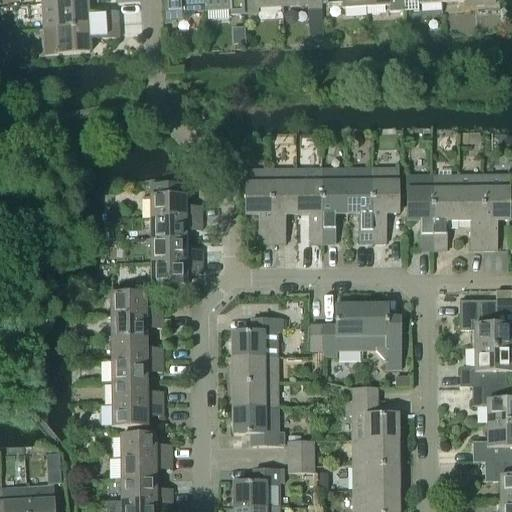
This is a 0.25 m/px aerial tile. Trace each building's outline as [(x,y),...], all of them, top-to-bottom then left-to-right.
[(205,12),(204,0),(163,0),(165,21),(188,19),(191,16),(191,13),(205,12)] [(204,0),(205,12),(230,10),(230,17),(244,16),(242,0),(204,0)] [(242,0),(244,16),(257,15),(257,9),(282,7),(281,0),(242,0)] [(281,0),(282,7),(307,6),(307,12),(321,12),(320,0),(281,0)] [(342,11),(365,9),(364,0),(326,0),(327,6),(341,5),(342,11)] [(364,0),(365,9),(389,8),(390,13),(403,13),(402,0),(364,0)] [(402,0),(403,13),(417,12),(417,6),(441,5),(440,0),(402,0)] [(42,6),(44,31),(118,27),(117,14),(87,15),(86,3),(42,6)] [(118,27),(44,31),(45,57),(89,55),(88,42),(118,40),(118,27)] [(244,30),(231,31),(232,47),(245,46),(244,30)] [(371,172),(346,173),(346,217),(358,217),(359,247),(372,246),(371,172)] [(397,172),(371,172),(372,246),(385,246),(385,216),(398,216),(397,172)] [(271,247),(270,173),(244,174),(244,218),(258,218),(258,248),(271,247)] [(295,173),(270,173),(271,247),(284,247),(284,217),(296,217),(295,173)] [(321,173),(295,173),(296,217),(308,217),(308,247),(321,247),(321,173)] [(346,173),(321,173),(321,247),(334,247),(334,217),(346,217),(346,173)] [(457,179),(432,180),(432,254),(446,254),(445,224),(457,224),(457,179)] [(482,179),(457,179),(457,224),(469,223),(470,253),(483,253),(482,179)] [(508,179),(482,179),(483,253),(496,253),(496,223),(509,223),(508,179)] [(432,254),(432,180),(405,180),(406,224),(419,224),(419,254),(432,254)] [(150,202),(150,222),(201,221),(201,209),(185,209),(184,199),(142,199),(142,202),(150,202)] [(143,241),(143,244),(185,243),(185,233),(201,233),(201,221),(150,222),(150,241),(143,241)] [(150,246),(150,266),(201,265),(201,253),(185,253),(185,243),(143,244),(143,246),(150,246)] [(201,265),(150,266),(150,285),(143,285),(143,288),(185,288),(185,277),(201,277),(201,265)] [(110,300),(110,319),(161,319),(161,307),(145,307),(145,296),(103,297),(103,300),(110,300)] [(473,333),(473,352),(510,351),(511,351),(511,303),(459,304),(459,333),(473,333)] [(322,353),(322,359),(336,359),(336,352),(361,352),(361,308),(334,309),(335,334),(322,334),(322,353)] [(361,308),(361,352),(373,352),(384,363),(384,373),(400,373),(400,333),(399,333),(390,325),(387,325),(387,308),(361,308)] [(103,339),(103,341),(145,341),(145,331),(161,331),(161,319),(110,319),(110,339),(103,339)] [(231,334),(232,361),(276,360),(275,335),(282,335),(282,321),(256,321),(256,334),(231,334)] [(309,354),(322,353),(322,334),(322,328),(309,328),(309,354)] [(110,344),(111,363),(162,363),(161,351),(145,351),(145,341),(103,341),(103,344),(110,344)] [(460,390),(472,390),(472,389),(505,389),(505,388),(505,375),(511,375),(510,351),(473,352),(474,370),(460,370),(460,390)] [(227,376),(227,386),(276,385),(276,360),(232,361),(232,376),(227,376)] [(103,383),(104,385),(146,385),(146,375),(162,375),(162,363),(111,363),(111,383),(103,383)] [(111,388),(111,408),(162,407),(162,394),(146,395),(146,385),(104,385),(104,388),(111,388)] [(232,396),(232,411),(276,410),(276,385),(227,386),(227,396),(232,396)] [(486,408),(486,427),(511,426),(511,388),(505,388),(505,389),(472,389),(472,390),(472,409),(486,408)] [(351,391),(351,404),(351,405),(377,404),(377,391),(351,391)] [(352,418),(352,443),(397,443),(396,417),(371,417),(371,405),(377,405),(377,404),(351,405),(351,404),(346,404),(346,418),(352,418)] [(162,407),(111,408),(111,427),(104,427),(104,430),(146,430),(146,419),(162,419),(162,407)] [(276,410),(232,411),(232,437),(258,437),(258,450),(283,449),(283,435),(276,435),(276,410)] [(473,466),(485,465),(511,464),(511,426),(486,427),(486,446),(472,446),(473,466)] [(120,441),(120,461),(171,460),(171,448),(155,448),(154,438),(112,438),(112,441),(120,441)] [(352,443),(353,468),(401,468),(401,458),(397,458),(397,443),(352,443)] [(287,445),(288,460),(313,460),(313,444),(287,445)] [(113,480),(113,483),(155,482),(155,472),(171,472),(171,460),(120,461),(120,480),(113,480)] [(313,460),(288,460),(288,476),(313,476),(313,460)] [(499,484),(499,503),(511,502),(511,464),(485,465),(485,484),(499,484)] [(353,468),(353,494),(397,493),(397,478),(401,478),(401,468),(353,468)] [(233,485),(233,511),(277,511),(277,486),(283,486),(283,472),(258,472),(258,485),(233,485)] [(47,474),(47,487),(60,487),(59,473),(47,474)] [(120,485),(120,505),(171,504),(171,492),(155,492),(155,482),(113,483),(113,485),(120,485)] [(53,511),(52,490),(26,491),(26,511),(53,511)] [(26,511),(26,491),(1,493),(1,511),(26,511)] [(397,511),(397,493),(353,494),(353,511),(397,511)] [(511,511),(511,502),(499,503),(499,511),(511,511)]
